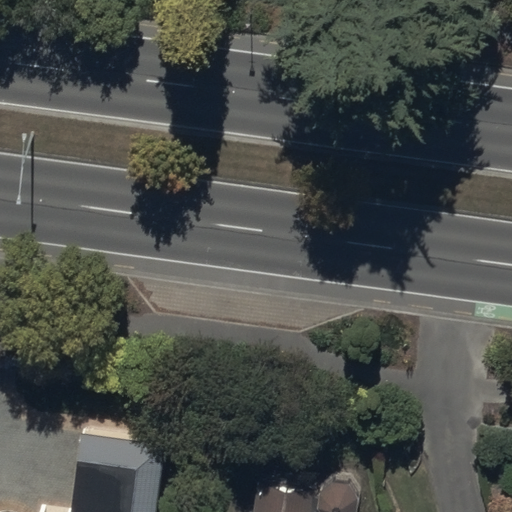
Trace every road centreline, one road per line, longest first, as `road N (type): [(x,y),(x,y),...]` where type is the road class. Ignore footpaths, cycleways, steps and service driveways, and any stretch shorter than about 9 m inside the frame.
road 1 (primary): [(0,61),(511,131)]
road 2 (primary): [(444,255),(0,194)]
road 3 (residential): [(461,511),(442,409),(444,255)]
